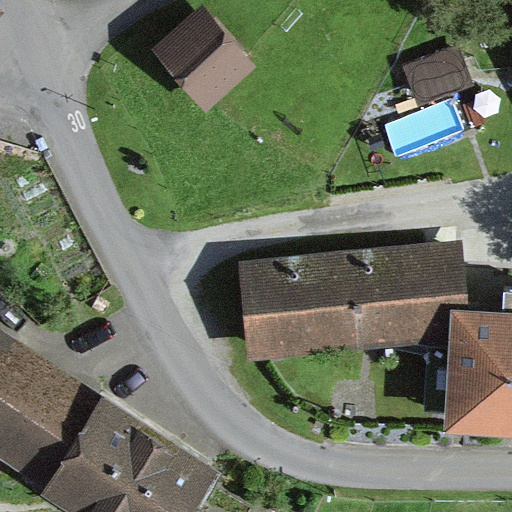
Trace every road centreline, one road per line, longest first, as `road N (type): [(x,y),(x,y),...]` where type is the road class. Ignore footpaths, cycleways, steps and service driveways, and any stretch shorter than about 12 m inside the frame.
road 1 (unclassified): [(511,481),(402,482),(296,461),(229,427),(150,319),(62,118),(50,53),(16,0)]
road 2 (track): [(158,0),(50,53)]
